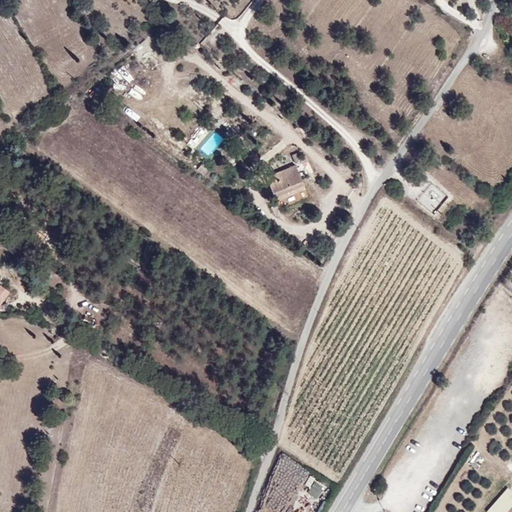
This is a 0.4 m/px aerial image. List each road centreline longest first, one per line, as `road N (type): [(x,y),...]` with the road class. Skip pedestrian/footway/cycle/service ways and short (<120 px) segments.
road 1 (residential): [(252,511),(330,270),(377,183),(483,34),(491,0)]
road 2 (primary): [(341,511),(511,234)]
